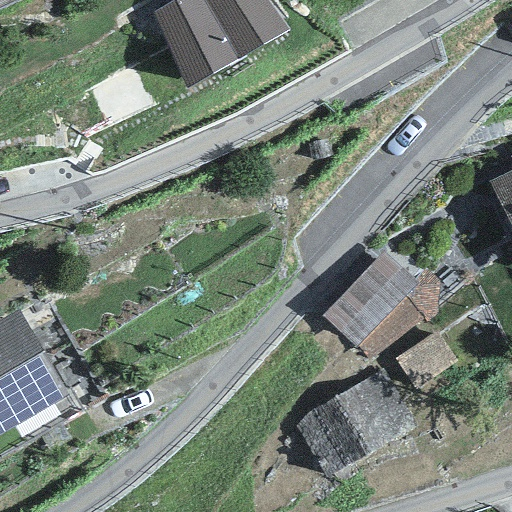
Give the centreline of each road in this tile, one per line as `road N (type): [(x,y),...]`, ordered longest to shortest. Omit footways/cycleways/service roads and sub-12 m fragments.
road 1 (residential): [(63,511),(190,413),(436,138),(511,67)]
road 2 (residential): [(465,0),(256,121),(99,187),(0,215)]
